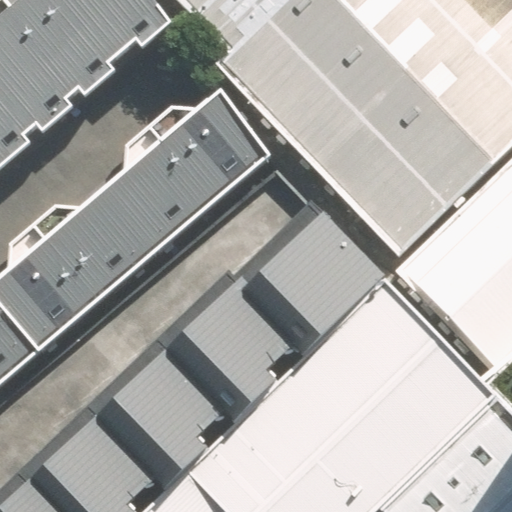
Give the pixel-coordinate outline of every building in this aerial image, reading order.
[(0,155),(171,12),(160,0),(9,0),(0,8),(0,155)] [(511,128),(511,0),(170,0),(401,236),(511,128)] [(0,380),(281,152),(223,80),(0,261),(0,380)] [(511,158),(395,273),(490,370),(511,348),(511,158)] [(326,204),(259,267),(322,334),(378,278),(388,268),(326,204)] [(252,260),(186,322),(244,382),(253,392),(322,334),(259,267),(252,260)] [(489,392),(378,278),(322,334),(143,511),(365,511),(379,498),(489,392)] [(244,382),(186,322),(117,388),(176,449),(188,461),(241,410),(228,397),(244,382)] [(176,449),(117,388),(33,468),(73,511),(135,511),(157,492),(144,478),(176,449)] [(511,511),(511,414),(489,392),(379,498),(393,511),(511,511)] [(73,511),(33,468),(0,498),(0,511),(73,511)]
